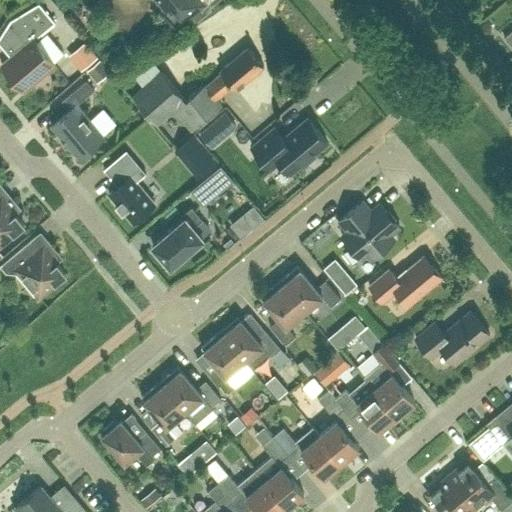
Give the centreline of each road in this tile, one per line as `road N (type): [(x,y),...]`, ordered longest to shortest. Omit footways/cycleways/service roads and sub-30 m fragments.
road 1 (residential): [(178,321),(392,144),(511,285)]
road 2 (residential): [(178,321),(52,176),(25,162),(0,132)]
road 3 (residential): [(354,511),(372,475),(511,360)]
road 4 (residential): [(58,424),(178,321)]
road 5 (unclassified): [(511,117),(413,0)]
road 6 (residential): [(407,108),(317,0)]
